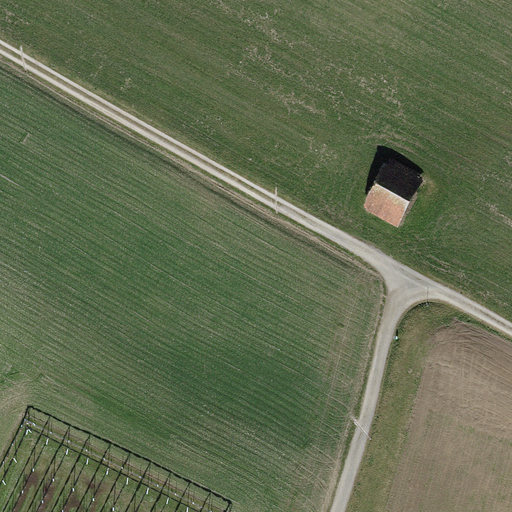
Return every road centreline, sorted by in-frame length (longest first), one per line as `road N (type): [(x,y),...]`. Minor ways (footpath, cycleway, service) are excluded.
road 1 (track): [(0,45),(415,272)]
road 2 (track): [(334,511),(415,272)]
